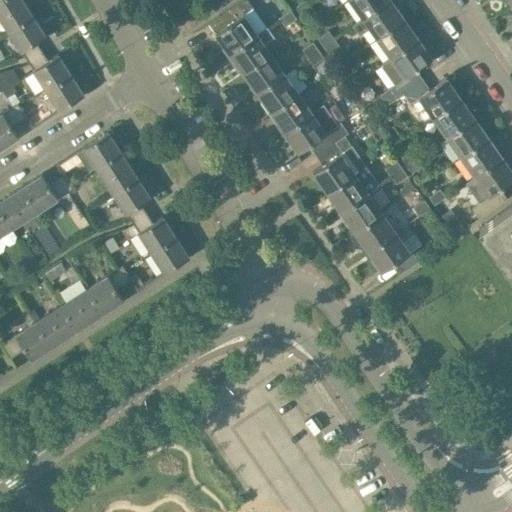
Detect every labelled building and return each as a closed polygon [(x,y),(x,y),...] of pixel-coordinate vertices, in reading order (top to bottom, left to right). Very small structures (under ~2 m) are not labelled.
[(0,0),(0,15),(9,29),(33,14),(23,0),(0,0)] [(220,15),(209,23),(217,33),(231,53),(258,34),(267,28),(247,0),(241,0),(239,2),(220,15)] [(217,12),(233,0),(211,0),(210,1),(217,12)] [(306,0),(297,7),(302,15),(313,7),(307,0),(306,0)] [(350,0),(363,18),(388,0),(350,0)] [(370,27),(377,37),(405,19),(391,0),(388,0),(363,18),(353,25),(360,35),(370,27)] [(285,25),(297,17),(291,9),(279,17),(285,25)] [(33,14),(9,29),(26,56),(27,57),(41,48),(37,40),(46,34),(33,14)] [(419,38),(405,19),(377,37),(391,58),(419,38)] [(244,72),(272,53),(265,44),(274,38),(267,28),(258,34),(231,53),(235,60),(234,65),(239,72),(244,72)] [(319,39),(324,46),(335,38),(330,31),(319,39)] [(341,46),(335,38),(324,46),(330,54),(341,46)] [(391,88),(398,98),(424,80),(417,70),(433,59),(419,38),(391,58),(379,66),(394,86),(391,88)] [(319,49),(314,42),(303,50),(308,57),(319,49)] [(325,57),(319,49),(308,57),(314,65),(325,57)] [(35,70),(25,77),(35,92),(45,85),(47,88),(71,72),(57,52),(48,58),(43,51),(29,60),(30,62),(35,70)] [(244,72),(258,92),(286,73),(272,53),(244,72)] [(351,84),(362,76),(356,68),(345,76),(351,84)] [(71,72),(47,88),(60,108),(84,93),(71,72)] [(258,92),(271,111),(299,92),(286,73),(258,92)] [(419,98),(432,117),(461,97),(447,78),(430,89),(424,80),(405,93),(412,103),(419,98)] [(347,87),(341,79),(330,87),(335,95),(347,87)] [(271,111),(285,131),(313,112),(299,92),(271,111)] [(432,117),(447,136),(475,117),(461,97),(432,117)] [(9,106),(18,120),(26,115),(17,101),(9,106)] [(313,112),(285,131),(299,152),(310,145),(317,154),(336,141),(344,135),(348,133),(340,121),(337,123),(324,105),(313,112)] [(18,120),(9,106),(3,110),(0,112),(0,146),(18,134),(12,124),(18,120)] [(33,125),(51,113),(46,106),(28,117),(33,125)] [(460,156),(488,136),(475,117),(447,136),(460,156)] [(88,171),(97,165),(120,150),(107,130),(84,145),(86,148),(77,153),(88,171)] [(344,135),(336,141),(317,154),(324,164),(314,171),(327,191),(354,172),(365,164),(344,135)] [(460,156),(474,176),(502,156),(488,136),(460,156)] [(402,156),(408,164),(418,156),(412,149),(402,156)] [(138,177),(120,150),(97,165),(114,192),(138,177)] [(408,164),(413,172),(423,164),(418,156),(408,164)] [(511,179),(511,169),(502,156),(474,176),(489,196),(471,208),(479,218),(507,198),(500,188),(511,179)] [(386,167),(391,175),(402,167),(397,159),(386,167)] [(408,175),(402,167),(391,175),(397,183),(408,175)] [(63,171),(55,176),(64,191),(73,186),(63,171)] [(37,209),(64,191),(55,176),(48,181),(42,172),(22,185),(37,209)] [(341,210),(368,191),(354,172),(327,191),(341,210)] [(138,177),(114,192),(131,217),(131,219),(145,210),(141,203),(150,196),(138,177)] [(403,195),(415,186),(409,179),(404,183),(403,187),(399,190),(403,195)] [(22,185),(0,198),(0,207),(11,225),(37,209),(22,185)] [(430,195),(436,203),(446,195),(440,188),(430,195)] [(354,229),(382,211),(368,191),(341,210),(354,229)] [(430,206),(425,199),(414,206),(420,214),(430,206)] [(511,202),(478,226),(511,274),(511,202)] [(0,207),(0,232),(11,225),(0,207)] [(354,229),(368,249),(396,231),(382,211),(354,229)] [(148,214),(134,223),(134,224),(152,250),(175,235),(162,215),(152,221),(148,214)] [(467,225),(462,219),(452,225),(457,232),(467,225)] [(46,224),(36,230),(44,243),(54,236),(46,224)] [(446,233),(440,224),(433,229),(440,238),(446,233)] [(410,251),(396,231),(368,249),(383,270),(392,263),(399,274),(419,260),(412,250),(410,251)] [(188,255),(175,235),(152,250),(164,270),(188,255)] [(112,236),(104,241),(111,252),(119,246),(112,236)] [(59,247),(53,238),(43,244),(49,253),(59,247)] [(17,260),(23,270),(32,264),(26,254),(17,260)] [(50,280),(63,271),(58,263),(45,272),(50,280)] [(114,269),(123,283),(132,278),(122,263),(114,269)] [(87,286),(103,310),(123,297),(117,287),(123,283),(114,269),(87,286)] [(103,310),(87,286),(61,303),(77,327),(103,310)] [(61,303),(35,319),(51,344),(77,327),(61,303)] [(8,337),(17,351),(25,346),(32,356),(51,344),(35,319),(8,337)] [(0,342),(9,357),(17,351),(8,337),(0,342)]
